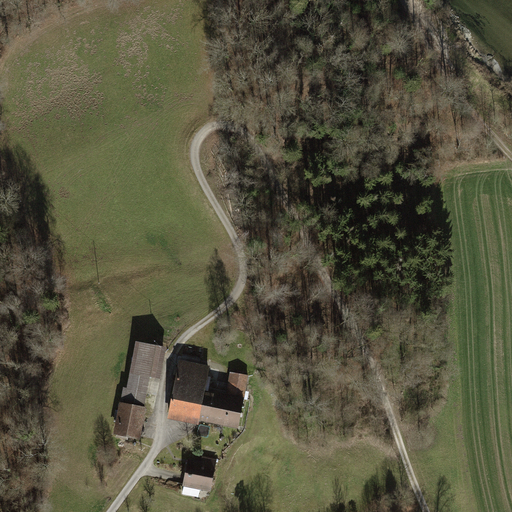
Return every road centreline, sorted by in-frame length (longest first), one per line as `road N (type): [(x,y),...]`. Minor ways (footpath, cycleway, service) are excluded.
road 1 (track): [(427,511),(360,337),(260,151),(239,129),(208,128),(195,154),(240,247),(243,280),(171,360)]
road 2 (unclassified): [(111,511),(151,457),(171,360)]
